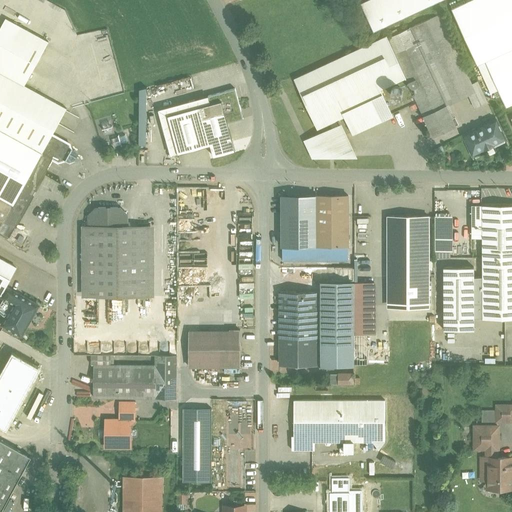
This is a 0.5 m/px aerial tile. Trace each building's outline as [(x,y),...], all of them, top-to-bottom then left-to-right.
[(374,31),(441,0),(368,0),(361,4),(374,31)] [(511,0),(455,0),(449,3),(477,64),(484,61),(501,97),(511,92),(511,0)] [(439,14),(388,38),(387,37),(387,39),(403,73),(406,78),(424,116),(447,105),(475,92),(472,84),(439,14)] [(0,231),(10,237),(53,159),(58,162),(64,160),(70,163),(81,158),(77,156),(76,151),(71,148),(71,147),(71,146),(70,145),(70,144),(53,134),(67,109),(24,86),(49,42),(6,18),(0,28),(0,231)] [(387,39),(297,80),(318,126),(330,121),(334,119),(345,114),(354,132),(391,115),(378,88),(396,79),(395,77),(403,73),(387,39)] [(488,102),(478,81),(472,84),(475,92),(481,105),(488,102)] [(208,94),(210,98),(219,96),(227,122),(242,117),(234,86),(208,94)] [(402,95),(403,93),(402,90),(401,88),(399,87),(397,87),(394,87),(392,89),(391,91),(391,93),(391,95),(393,97),(395,98),(397,99),(399,98),(401,97),(402,95)] [(210,98),(166,110),(178,152),(212,143),(215,153),(234,148),(230,134),(227,122),(219,96),(210,98)] [(447,105),(424,116),(433,137),(456,126),(458,125),(455,118),(453,119),(447,105)] [(338,128),(334,119),(330,121),(334,130),(308,142),(314,156),(354,154),(341,126),(338,128)] [(496,120),(464,136),(472,152),(484,146),(485,149),(494,145),(505,139),(496,120)] [(494,145),(485,149),(488,156),(497,152),(494,145)] [(348,196),(283,195),(284,246),(348,246),(348,196)] [(483,236),(483,201),(471,201),(471,236),(483,236)] [(483,236),(483,258),(511,257),(511,201),(483,201),(483,236)] [(127,208),(94,208),(94,215),(89,215),(89,226),(127,226),(127,208)] [(428,216),(411,216),(409,215),(407,215),(405,216),(388,216),(388,305),(429,305),(428,216)] [(455,217),(437,217),(437,251),(456,251),(455,217)] [(89,226),(88,226),(88,297),(149,297),(148,226),(127,226),(89,226)] [(348,246),(284,246),(283,246),(283,261),(348,260),(348,246)] [(511,257),(483,258),(483,277),(484,318),(511,318),(511,257)] [(16,268),(0,258),(0,293),(1,294),(6,287),(16,268)] [(474,267),(444,268),(444,331),(474,330),(474,318),(484,318),(483,277),(474,277),(474,267)] [(354,283),(321,283),(321,292),(317,292),(317,340),(354,340),(354,339),(354,283)] [(39,305),(6,287),(1,294),(0,295),(14,304),(2,325),(21,335),(28,322),(29,322),(39,305)] [(317,292),(280,292),(280,337),(317,337),(317,340),(317,292)] [(229,336),(189,336),(189,366),(240,366),(240,330),(229,330),(229,336)] [(317,337),(280,337),(280,364),(317,364),(317,340),(317,337)] [(354,340),(317,340),(317,364),(355,364),(355,363),(354,363),(354,340)] [(0,424),(7,428),(40,366),(13,351),(0,375),(0,424)] [(111,355),(92,355),(92,365),(94,365),(111,365),(111,355)] [(177,356),(155,355),(155,365),(155,398),(177,398),(177,356)] [(111,365),(94,365),(94,397),(155,398),(155,365),(111,365)] [(354,373),(339,373),(339,384),(354,384),(354,373)] [(385,400),(294,400),(294,441),(312,441),(344,441),(344,451),(354,451),(354,441),(374,441),(380,448),(385,440),(385,400)] [(511,405),(497,405),(497,420),(511,420),(511,405)] [(135,407),(120,407),(120,419),(128,419),(128,420),(135,420),(135,407)] [(211,480),(212,407),(184,407),(183,480),(211,480)] [(120,419),(106,419),(106,446),(123,446),(123,436),(128,436),(128,420),(128,419),(120,419)] [(498,426),(475,426),(475,448),(487,448),(487,456),(497,456),(497,448),(498,448),(498,443),(498,426)] [(0,438),(0,511),(32,456),(0,438)] [(312,441),(294,441),(294,443),(292,443),(292,449),(312,449),(312,441)] [(487,456),(482,457),(482,468),(488,468),(488,477),(488,484),(491,487),(511,487),(511,456),(497,456),(487,456)] [(162,511),(163,476),(124,475),(123,511),(162,511)] [(371,511),(371,483),(331,483),(331,511),(371,511)]
